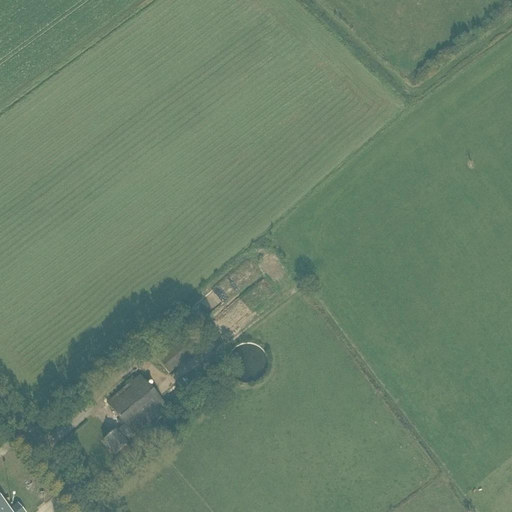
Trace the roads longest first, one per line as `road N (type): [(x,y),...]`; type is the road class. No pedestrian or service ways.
road 1 (unclassified): [(0,386),(104,511)]
road 2 (track): [(314,0),(409,89)]
